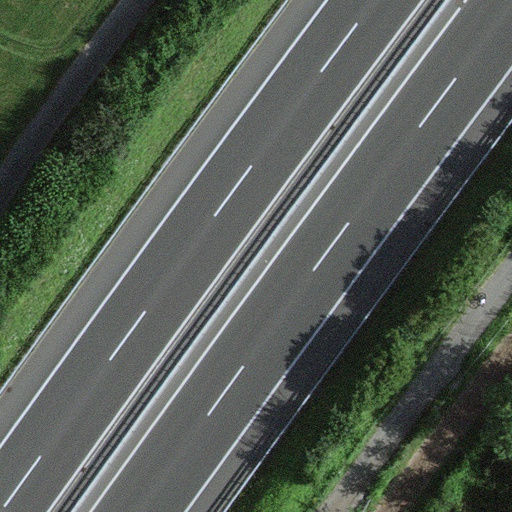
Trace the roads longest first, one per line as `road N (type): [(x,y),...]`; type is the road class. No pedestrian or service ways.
road 1 (motorway): [(374,0),(0,510)]
road 2 (motorway): [(145,511),(511,16)]
road 3 (track): [(511,282),(345,511)]
road 4 (track): [(142,0),(0,201)]
road 5 (unknown): [(511,391),(421,511)]
